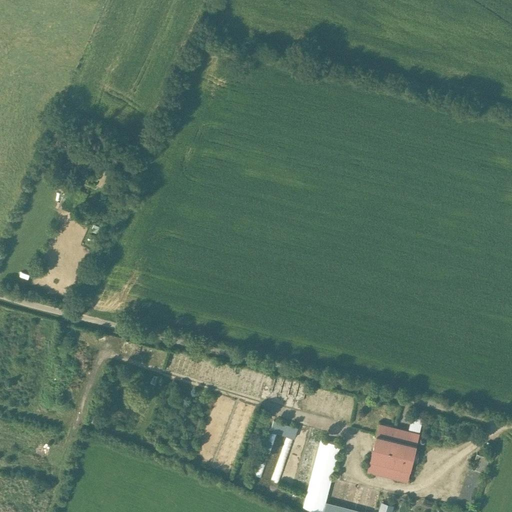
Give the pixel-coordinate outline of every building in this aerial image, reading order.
[(92,169),(94,163),(81,158),(79,164),(92,169)] [(411,414),(411,429),(422,429),(422,415),(411,414)] [(280,481),(296,425),(274,418),(271,430),(277,431),(276,433),(286,436),(274,479),(280,481)] [(368,469),(407,478),(411,460),(413,461),(417,459),(418,454),(416,451),(414,450),(418,432),(379,423),(368,469)] [(375,511),(376,511),(327,501),(340,441),(319,437),(304,509),(315,511),(375,511)] [(262,476),(269,457),(270,457),(272,452),(265,449),(256,474),(262,476)] [(488,464),(490,456),(478,453),(476,462),(488,464)] [(390,511),(393,503),(383,501),(379,511),(390,511)]
